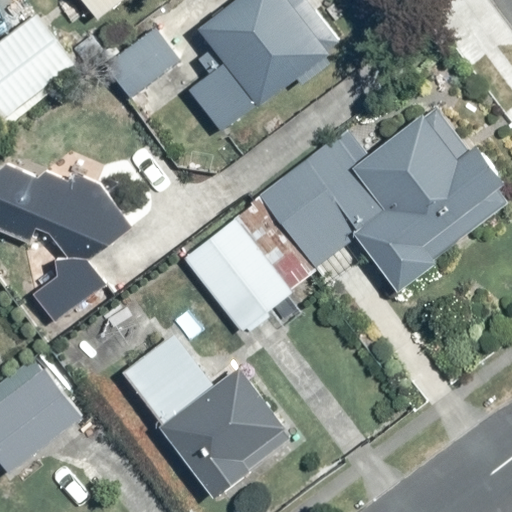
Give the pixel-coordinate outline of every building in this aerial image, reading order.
[(90,0),(100,13),(117,0),(90,0)] [(343,40),(313,0),(233,0),(201,24),(225,56),(188,83),(222,129),(343,40)] [(77,60),(35,9),(0,37),(0,114),(4,119),(77,60)] [(295,285),(320,267),(359,238),(395,287),(401,294),(443,263),(437,256),(511,200),(511,180),(481,138),(472,145),(440,102),(374,151),(350,119),(260,186),(299,239),(275,257),(295,285)] [(105,277),(137,215),(5,146),(0,155),(0,224),(66,259),(32,281),(58,320),(110,285),(105,277)] [(294,290),(236,216),(186,254),(243,329),(294,290)] [(215,380),(176,327),(122,367),(218,498),(256,470),(252,465),(296,432),(243,360),(215,380)] [(83,417),(44,365),(0,397),(0,459),(9,472),(83,417)]
